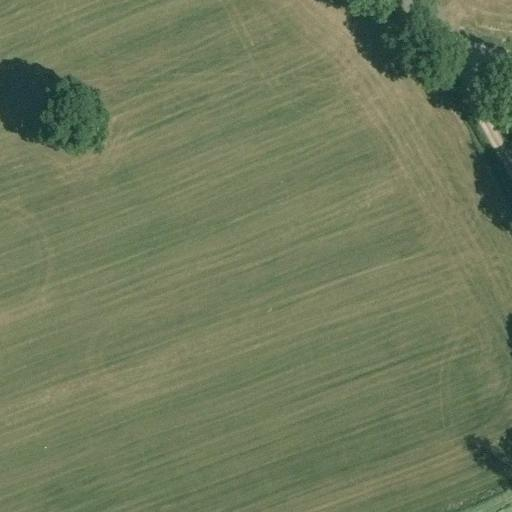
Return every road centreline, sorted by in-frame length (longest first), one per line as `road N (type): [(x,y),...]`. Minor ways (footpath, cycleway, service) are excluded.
road 1 (track): [(470,53),(475,100),(511,168)]
road 2 (unclassified): [(407,0),(470,53),(511,60)]
